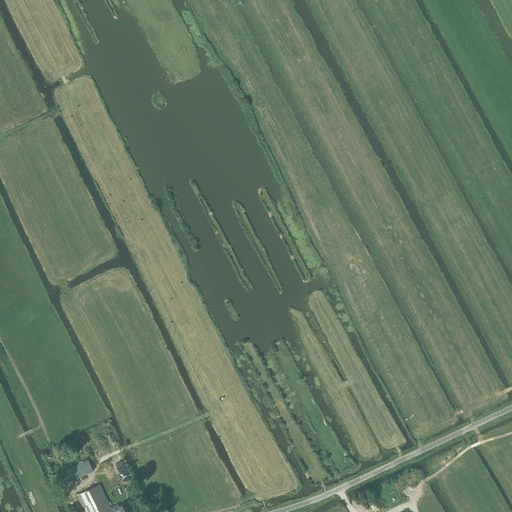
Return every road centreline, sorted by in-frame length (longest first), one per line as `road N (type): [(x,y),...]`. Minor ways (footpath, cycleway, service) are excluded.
road 1 (unclassified): [(275,511),(511,408)]
road 2 (track): [(71,490),(92,480),(103,458),(211,412)]
road 3 (track): [(62,472),(0,340)]
road 4 (track): [(394,511),(469,448),(511,433)]
